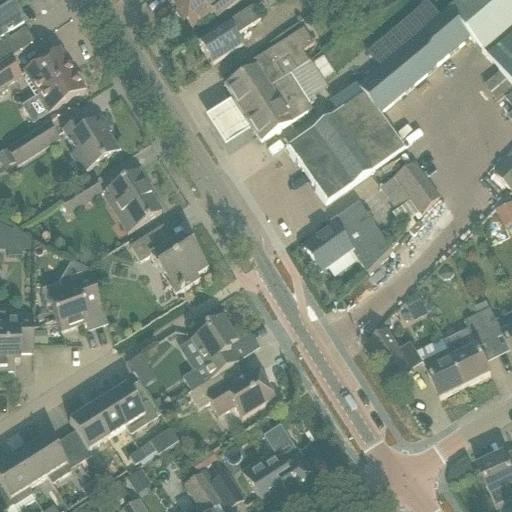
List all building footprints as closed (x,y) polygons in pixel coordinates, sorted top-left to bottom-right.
[(0,0),(0,66),(8,61),(13,58),(2,40),(23,27),(13,11),(12,11),(4,0),(0,0)] [(216,21),(232,8),(242,0),(174,0),(170,4),(191,31),(211,14),(216,21)] [(383,64),(380,67),(355,87),(336,103),(342,111),(301,140),(285,152),(325,208),(402,153),(378,118),(471,40),(511,89),(511,97),(507,102),(511,108),(511,118),(509,121),(511,124),(511,160),(495,178),(511,194),(511,0),(461,0),(445,14),(383,64)] [(434,0),(428,0),(371,48),(383,64),(445,14),(434,0)] [(254,10),(214,33),(197,43),(211,68),(228,57),(242,49),(236,39),(262,24),(254,10)] [(225,89),(233,103),(263,84),(259,78),(287,57),(297,72),(308,65),(306,62),(301,55),(313,47),(303,30),(245,68),(249,74),(225,89)] [(36,100),(37,101),(21,111),(32,127),(84,94),(58,53),(24,75),(39,98),(36,100)] [(263,84),(233,103),(260,145),(277,134),(311,112),(292,82),(289,78),(297,72),(287,57),(259,78),(263,84)] [(0,92),(20,80),(8,61),(0,66),(0,92)] [(86,175),(101,165),(118,155),(102,129),(105,128),(101,121),(85,132),(80,125),(63,135),(86,175)] [(17,169),(57,144),(47,127),(6,152),(17,169)] [(0,156),(0,167),(3,173),(13,166),(5,153),(0,156)] [(394,181),(421,219),(438,202),(413,167),(394,181)] [(138,173),(121,184),(106,194),(131,235),(144,226),(161,216),(143,188),(146,186),(138,173)] [(69,218),(102,197),(93,183),(60,203),(69,218)] [(511,205),(496,213),(502,227),(511,221),(511,205)] [(390,252),(358,207),(336,222),(339,225),(303,250),(320,275),(349,254),(365,277),(390,252)] [(416,224),(407,234),(413,239),(422,230),(416,224)] [(0,252),(30,253),(30,241),(0,225),(0,252)] [(190,249),(187,250),(180,239),(168,246),(160,234),(165,231),(163,229),(130,251),(140,267),(150,260),(175,299),(198,284),(195,280),(206,273),(190,249)] [(445,271),(439,279),(444,283),(450,282),(454,278),(445,271)] [(60,337),(89,326),(85,314),(100,309),(90,280),(62,290),(61,288),(59,287),(42,293),(41,295),(45,307),(47,308),(49,307),(60,337)] [(407,310),(414,325),(428,318),(421,303),(407,310)] [(511,358),(511,316),(496,324),(486,305),(475,310),(479,318),(477,319),(488,341),(500,335),(511,358)] [(19,357),(32,356),(32,349),(32,335),(31,320),(9,321),(9,317),(0,316),(0,374),(12,375),(12,365),(19,365),(19,357)] [(465,390),(490,378),(475,347),(488,341),(477,319),(465,325),(469,333),(468,333),(469,337),(461,341),(459,337),(444,345),(443,343),(442,343),(447,354),(465,390)] [(182,381),(191,395),(219,377),(239,365),(231,353),(229,354),(227,351),(237,345),(221,320),(203,332),(204,335),(189,344),(204,368),(182,381)] [(47,335),(32,335),(32,349),(47,349),(47,335)] [(395,386),(412,375),(386,335),(369,346),(395,386)] [(447,354),(422,366),(440,402),(465,390),(447,354)] [(141,359),(127,368),(133,377),(147,368),(141,359)] [(219,377),(191,395),(187,398),(197,414),(209,407),(218,420),(233,411),(241,423),(273,402),(256,375),(226,394),(224,390),(226,388),(219,377)] [(125,431),(130,439),(157,422),(156,421),(160,419),(139,385),(127,393),(125,390),(106,402),(125,431)] [(88,413),(106,443),(125,431),(106,402),(88,413)] [(286,432),(295,419),(285,412),(276,425),(286,432)] [(67,447),(80,467),(90,461),(87,455),(106,443),(88,413),(68,426),(77,440),(67,447)] [(28,451),(47,480),(51,488),(70,476),(69,474),(80,467),(67,447),(56,453),(47,439),(28,451)] [(138,453),(145,462),(155,455),(149,446),(138,453)] [(28,492),(34,502),(35,502),(28,492),(47,480),(28,451),(9,462),(28,492)] [(134,469),(145,462),(138,453),(128,459),(134,469)] [(210,455),(191,466),(197,475),(215,464),(210,455)] [(242,477),(251,491),(262,508),(279,497),(277,495),(282,492),(290,505),(308,493),(300,481),(309,475),(296,455),(280,466),(274,456),(242,477)] [(503,459),(478,471),(491,500),(496,511),(503,511),(507,510),(507,511),(510,511),(511,511),(511,478),(503,459)] [(28,492),(9,462),(0,468),(0,511),(18,511),(34,502),(28,492)] [(140,472),(126,481),(135,494),(149,485),(140,472)] [(210,487),(216,497),(225,511),(229,511),(242,504),(231,487),(225,477),(210,487)] [(91,484),(97,494),(107,487),(101,478),(91,484)] [(210,511),(218,507),(199,479),(184,489),(198,509),(193,511),(210,511)] [(87,500),(97,494),(91,484),(81,491),(87,500)]
